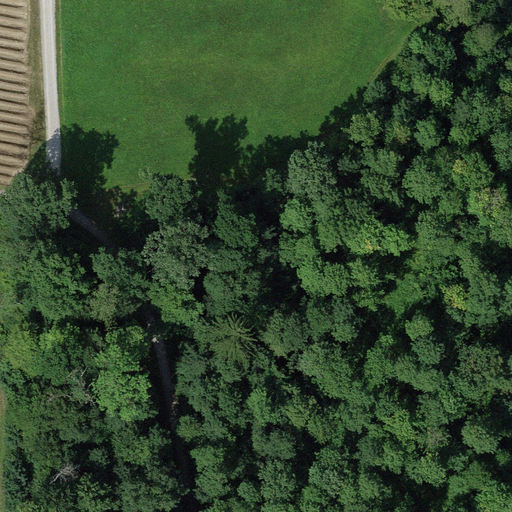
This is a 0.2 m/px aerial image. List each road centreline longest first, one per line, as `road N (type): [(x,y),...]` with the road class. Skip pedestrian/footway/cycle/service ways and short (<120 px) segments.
road 1 (track): [(37,189),(138,289),(193,511)]
road 2 (track): [(48,0),(52,151),(37,189)]
